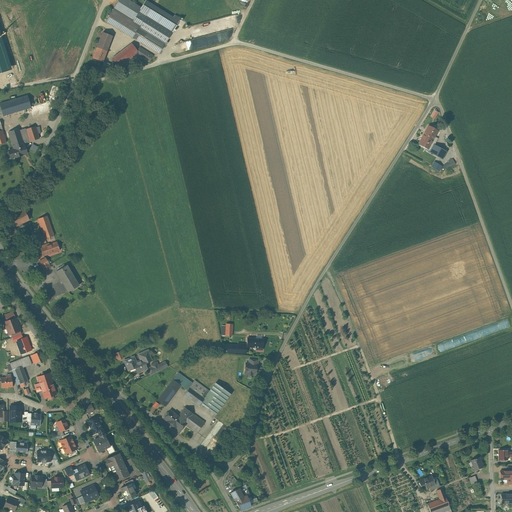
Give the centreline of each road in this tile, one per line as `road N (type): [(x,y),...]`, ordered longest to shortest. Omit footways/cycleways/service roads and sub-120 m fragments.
road 1 (residential): [(233,511),(219,485),(244,448),(275,360),(433,99)]
road 2 (unclassified): [(71,85),(242,43),(433,99)]
road 3 (primary): [(0,260),(195,511)]
road 4 (tertiary): [(489,428),(261,511)]
road 5 (unclassified): [(433,99),(511,306)]
road 6 (track): [(397,455),(329,263)]
road 7 (unclassified): [(71,85),(33,177),(0,207)]
road 8 (residential): [(71,407),(9,299)]
